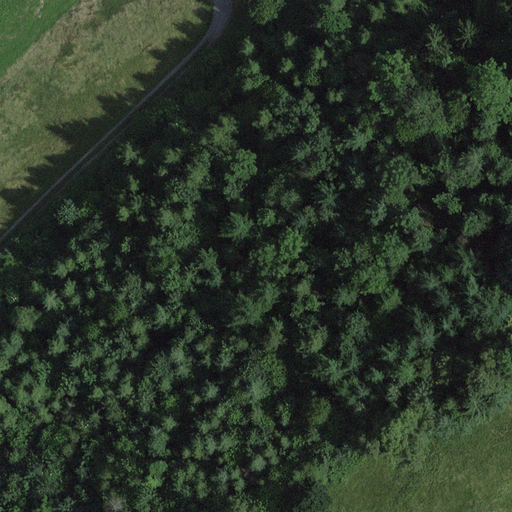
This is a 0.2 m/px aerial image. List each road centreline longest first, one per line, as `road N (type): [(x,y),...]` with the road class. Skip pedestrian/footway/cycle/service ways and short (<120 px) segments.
road 1 (track): [(0,243),(134,117)]
road 2 (track): [(226,0),(212,49),(134,117)]
